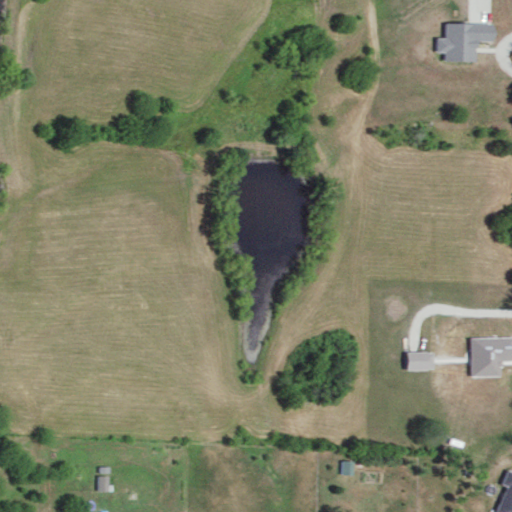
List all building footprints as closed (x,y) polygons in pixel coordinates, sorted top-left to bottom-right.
[(490,39),(490,22),(443,20),(443,36),(435,36),(434,51),(443,51),(442,58),(473,59),(474,39),(490,39)] [(500,374),(499,359),(511,358),(511,334),(469,336),(470,375),(500,374)] [(352,458),(340,458),(340,471),(351,472),(352,458)] [(495,511),(511,511),(511,469),(506,468),(501,482),(505,484),(495,511)] [(97,490),(107,490),(108,474),(97,474),(97,490)]
